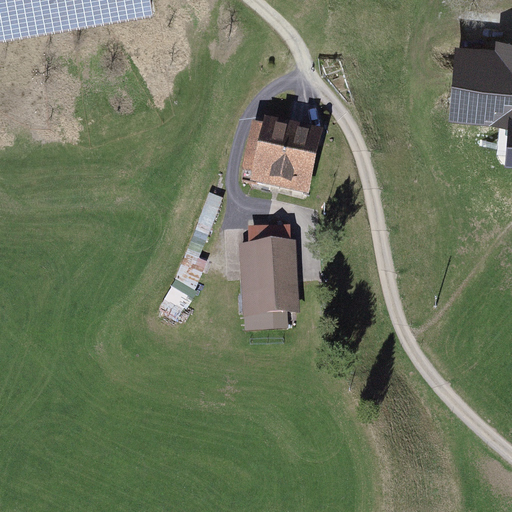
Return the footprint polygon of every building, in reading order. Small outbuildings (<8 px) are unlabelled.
[(148,0),(39,0),(43,20),(149,4),(148,0)] [(493,48),(453,46),(449,123),(509,126),(507,163),(511,163),(511,41),(494,41),(493,48)] [(248,191),(307,202),(319,136),(263,126),(262,131),(250,129),(241,180),(250,181),(248,191)] [(200,254),(225,196),(212,191),(164,306),(183,314),(207,257),(200,254)] [(291,232),(247,233),(247,251),(241,252),(243,336),(291,334),(291,322),(299,322),(297,248),(292,248),(291,232)]
